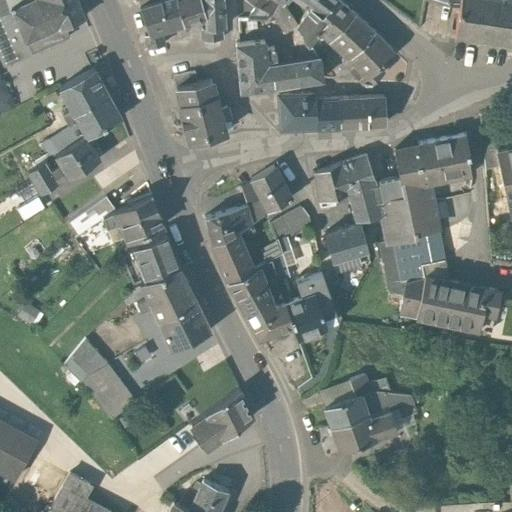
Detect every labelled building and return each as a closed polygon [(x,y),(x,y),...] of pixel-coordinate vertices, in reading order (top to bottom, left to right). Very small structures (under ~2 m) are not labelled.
[(84,17),(76,0),(0,0),(0,58),(3,66),(70,36),(65,25),(84,17)] [(164,0),(140,8),(148,34),(161,30),(173,27),(183,23),(176,1),(177,1),(176,0),(164,0)] [(183,23),(189,21),(205,16),(200,0),(180,0),(177,1),(176,1),(183,23)] [(205,21),(205,28),(221,26),(224,26),(222,0),(200,0),(205,16),(205,21)] [(272,13),(281,0),(280,0),(251,0),(257,4),(272,13)] [(333,0),(307,0),(312,4),(297,25),(309,43),(319,30),(327,18),(322,14),(333,0)] [(329,39),(355,13),(339,0),(333,0),(322,14),(327,18),(319,30),(329,39)] [(511,0),(460,0),(459,6),(455,36),(457,36),(457,35),(508,43),(508,44),(511,45),(511,36),(511,0)] [(329,39),(347,56),(342,60),(363,81),(370,82),(383,70),(378,65),(393,50),(374,31),(355,13),(329,39)] [(205,16),(189,21),(192,28),(205,21),(205,16)] [(221,26),(205,28),(202,29),(203,40),(223,38),(221,26)] [(165,43),(161,30),(148,34),(145,35),(148,48),(165,43)] [(322,79),(318,57),(272,64),(271,60),(275,59),(273,47),(265,48),(265,41),(235,43),(240,91),(275,87),(322,79)] [(122,117),(95,67),(60,86),(72,108),(64,112),(70,124),(78,120),(86,135),(88,134),(122,117)] [(186,129),(189,141),(225,132),(222,118),(229,116),(226,105),(219,107),(211,79),(176,86),(183,116),(182,117),(185,129),(186,129)] [(281,128),(316,127),(315,99),(315,93),(278,94),(281,128)] [(371,123),(386,123),(384,96),(349,98),(349,113),(339,114),(339,127),(371,126),(371,123)] [(316,127),(339,127),(339,114),(349,113),(349,98),(315,99),(316,127)] [(102,157),(88,134),(86,135),(56,153),(62,163),(70,176),(102,157)] [(420,150),(395,154),(400,180),(380,184),(383,200),(378,201),(380,215),(386,241),(378,243),(388,291),(403,294),(401,282),(403,280),(394,241),(425,235),(424,229),(438,226),(429,181),(441,179),(441,177),(469,173),(469,176),(472,176),(469,161),(472,161),(468,137),(419,145),(420,150)] [(511,149),(498,152),(511,215),(511,214),(511,149)] [(365,154),(341,162),(349,193),(355,220),(380,215),(378,201),(383,200),(380,184),(375,184),(365,154)] [(41,191),(42,194),(61,182),(52,169),(47,160),(28,171),(34,180),(41,191)] [(349,193),(341,162),(315,172),(320,201),(349,193)] [(70,176),(62,163),(52,169),(61,182),(70,176)] [(291,198),(274,165),(251,179),(261,199),(268,211),(291,198)] [(33,196),(41,191),(34,180),(10,196),(17,207),(33,196)] [(128,241),(165,227),(153,194),(117,208),(114,209),(115,211),(104,215),(114,240),(125,235),(128,241)] [(114,209),(117,208),(107,195),(70,221),(79,233),(104,215),(115,211),(114,209)] [(33,196),(17,207),(27,221),(43,211),(33,196)] [(261,199),(247,204),(251,220),(255,218),(256,219),(268,211),(261,199)] [(233,230),(251,220),(247,204),(204,216),(211,243),(234,232),(233,230)] [(308,218),(300,206),(269,222),(280,252),(290,248),(286,237),(311,224),(308,218)] [(367,250),(360,223),(325,234),(332,261),(367,250)] [(445,258),(438,226),(424,229),(425,235),(394,241),(403,280),(423,276),(420,264),(445,258)] [(236,231),(234,232),(211,243),(227,280),(252,268),(236,231)] [(132,247),(145,279),(181,263),(167,233),(132,247)] [(271,257),(252,268),(227,280),(258,337),(293,324),(285,302),(273,306),(264,279),(276,275),(271,257)] [(145,279),(142,281),(160,318),(198,299),(181,263),(145,279)] [(301,296),(285,302),(293,324),(297,336),(326,326),(321,311),(333,306),(321,272),(296,281),(301,296)] [(499,292),(424,276),(423,276),(403,280),(401,282),(403,294),(399,312),(491,332),(499,292)] [(33,308),(22,298),(10,310),(21,320),(33,308)] [(212,328),(198,299),(160,318),(173,347),(212,328)] [(106,363),(86,340),(61,362),(66,367),(79,381),(84,378),(106,363)] [(136,400),(106,363),(84,378),(112,417),(136,400)] [(79,381),(66,367),(58,375),(71,389),(79,381)] [(330,425),(367,412),(360,394),(371,390),(367,383),(364,375),(349,380),(356,395),(324,406),(330,425)] [(385,377),(367,383),(371,390),(360,394),(367,412),(369,419),(391,411),(397,430),(415,423),(410,395),(391,393),(385,377)] [(240,389),(206,415),(222,439),(256,416),(240,389)] [(369,419),(367,412),(330,425),(340,451),(397,430),(391,411),(369,419)] [(206,415),(184,430),(198,450),(205,445),(208,449),(222,439),(206,415)] [(0,454),(16,425),(0,416),(0,454)] [(37,437),(16,425),(0,454),(0,470),(14,479),(37,437)] [(65,477),(36,460),(21,485),(51,504),(46,511),(109,511),(86,499),(93,485),(69,470),(65,477)] [(186,494),(181,504),(198,511),(219,511),(229,492),(227,491),(202,480),(194,497),(186,494)] [(198,511),(181,504),(174,501),(168,511),(198,511)]
